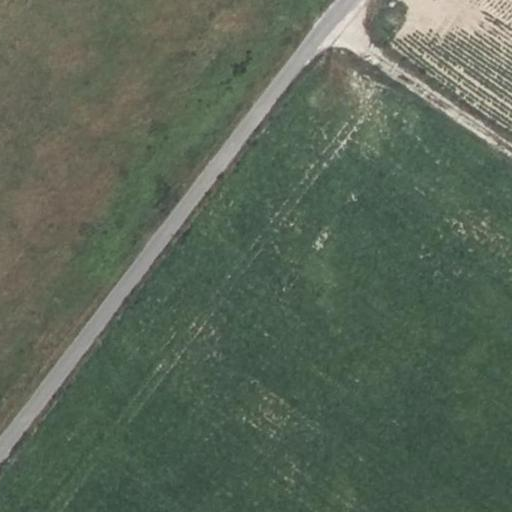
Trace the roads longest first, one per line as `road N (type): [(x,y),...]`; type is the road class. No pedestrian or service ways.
road 1 (unclassified): [(353,0),(0,448)]
road 2 (track): [(326,30),(511,151)]
